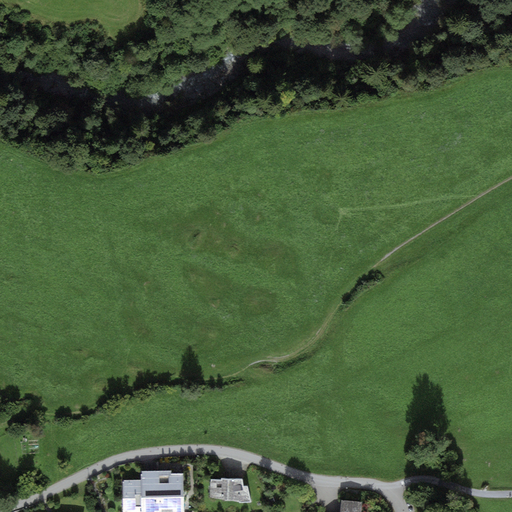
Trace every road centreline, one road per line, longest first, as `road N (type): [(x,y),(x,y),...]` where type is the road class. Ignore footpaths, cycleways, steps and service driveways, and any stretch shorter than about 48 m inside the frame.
road 1 (residential): [(400,511),(390,488),(209,450),(130,455),(0,510)]
road 2 (track): [(364,266),(304,346),(220,374),(179,371),(0,429)]
road 3 (track): [(390,488),(417,481),(511,492)]
